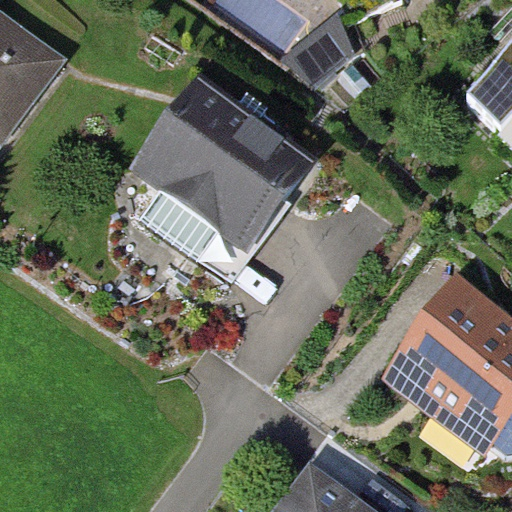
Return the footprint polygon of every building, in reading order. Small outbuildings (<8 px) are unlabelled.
[(0,3),(0,144),(13,154),(81,67),(0,3)] [(345,25),(297,57),(317,88),(366,57),(345,25)] [(511,75),(484,104),(511,130),(511,75)] [(224,91),(156,178),(281,275),(349,187),(224,91)] [(511,317),(479,293),(409,388),(511,464),(511,317)] [(386,511),(334,471),(302,511),(386,511)]
